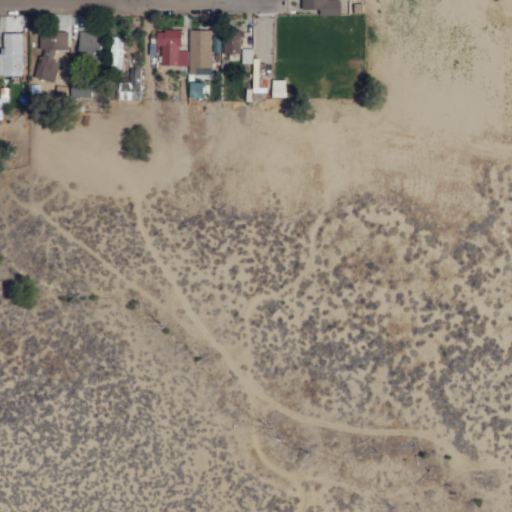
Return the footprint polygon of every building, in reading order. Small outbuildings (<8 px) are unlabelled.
[(339,0),(339,14),(319,14),(319,9),(298,9),(298,0),(339,0)] [(354,2),(362,2),(362,14),(354,14),(354,2)] [(22,17),(1,16),(1,29),(0,28),(0,33),(22,34),(22,17)] [(227,52),(224,53),(224,19),(238,19),(239,52),(237,52),(237,59),(227,59),(227,52)] [(186,64),(160,64),(160,51),(160,47),(156,47),(155,28),(179,28),(180,47),(178,47),(178,51),(186,51),(186,64)] [(195,68),(195,73),(188,73),(188,68),(187,30),(208,30),(208,58),(210,58),(210,68),(208,68),(195,68)] [(33,73),(40,56),(43,57),(44,51),(40,51),(40,31),(67,31),(67,47),(56,47),(56,51),(53,61),(59,63),(52,81),(33,73)] [(79,31),(100,33),(97,60),(77,58),(79,31)] [(2,33),(21,33),(21,77),(0,77),(0,55),(2,55),(2,33)] [(107,37),(122,37),(122,72),(107,72),(107,37)] [(257,93),(252,94),(251,63),(240,63),(240,48),(251,47),(251,57),(257,57),(257,87),(265,87),(265,93),(257,93)] [(127,68),(141,68),(140,101),(118,100),(119,83),(127,84),(127,68)] [(91,97),(92,79),(72,78),(71,97),(91,97)] [(188,83),(202,83),(202,97),(188,97),(188,83)]
